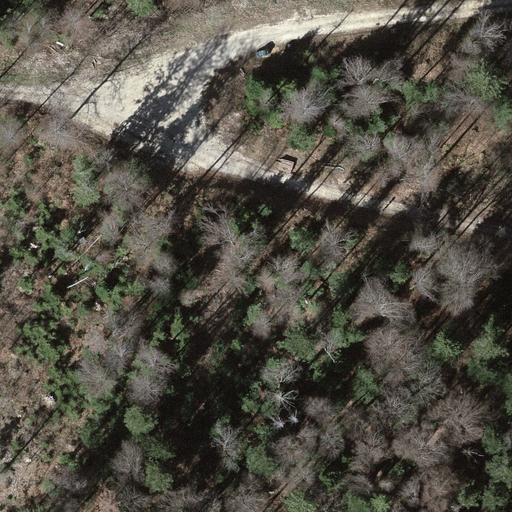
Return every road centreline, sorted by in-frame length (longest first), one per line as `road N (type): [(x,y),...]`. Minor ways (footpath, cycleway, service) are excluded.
road 1 (track): [(511,236),(218,161),(173,134),(158,99),(0,93)]
road 2 (track): [(158,99),(178,64),(246,35),(511,1)]
